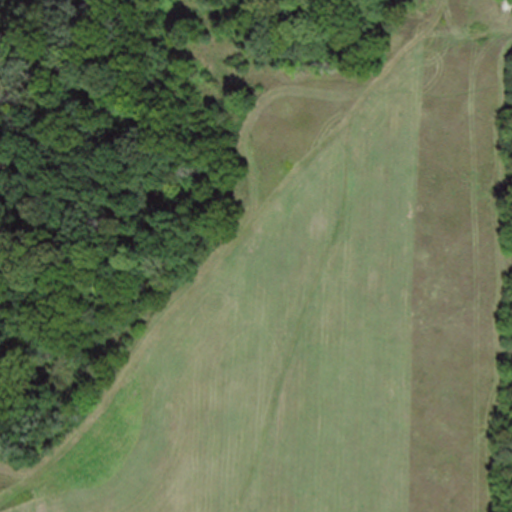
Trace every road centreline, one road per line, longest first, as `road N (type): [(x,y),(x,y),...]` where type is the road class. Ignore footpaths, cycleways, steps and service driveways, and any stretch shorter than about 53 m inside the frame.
road 1 (track): [(445,0),(354,115),(350,200),(287,366),(254,511)]
road 2 (track): [(0,497),(125,376),(212,267),(354,115)]
